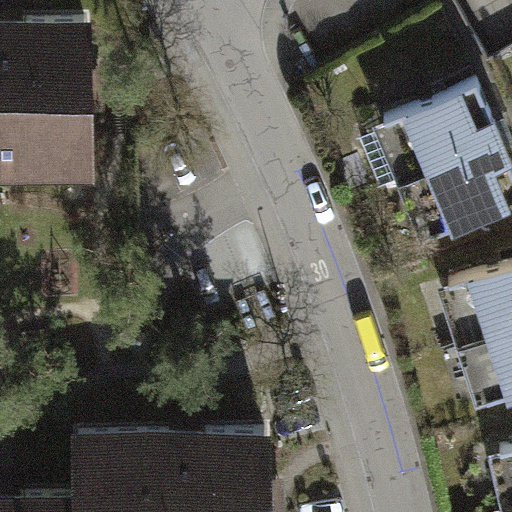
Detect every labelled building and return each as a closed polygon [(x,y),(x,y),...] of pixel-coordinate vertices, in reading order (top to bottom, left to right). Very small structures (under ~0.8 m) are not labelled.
[(99,18),(0,19),(0,176),(101,175),(99,18)] [(509,142),(485,83),(389,123),(414,181),(509,142)] [(511,209),(511,147),(509,142),(414,181),(438,240),(511,209)] [(511,330),(511,263),(446,285),(465,345),(511,330)] [(511,396),(511,330),(465,345),(484,406),(511,396)] [(274,511),(273,427),(89,429),(90,491),(89,511),(274,511)] [(511,446),(502,449),(511,490),(511,446)] [(89,511),(90,491),(0,491),(0,511),(89,511)]
